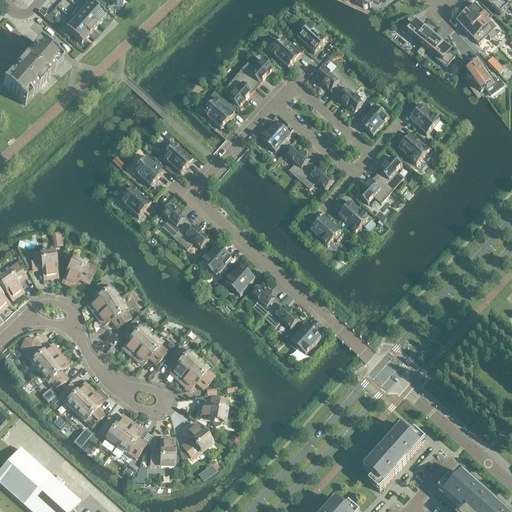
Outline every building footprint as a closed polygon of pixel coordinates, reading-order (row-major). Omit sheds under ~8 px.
[(106,17),(96,9),(100,5),(94,0),(84,0),(77,9),(97,27),(106,17)] [(380,0),(351,0),(370,9),(373,2),(378,5),(380,0)] [(509,8),(501,0),(486,0),(485,1),(500,16),(509,8)] [(511,0),(501,0),(509,8),(511,11),(511,0)] [(484,20),(486,18),(475,6),(466,14),(488,37),(494,31),(484,20)] [(97,27),(77,9),(69,17),(89,36),(97,27)] [(488,37),(466,14),(461,19),(463,22),(459,26),(478,46),(488,37)] [(89,36),(69,17),(57,31),(68,40),(72,36),(81,45),(89,36)] [(434,38),(417,25),(414,28),(409,24),(400,31),(412,41),(414,38),(423,47),(417,55),(419,56),(434,38)] [(328,41),(311,26),(304,33),(302,31),(295,38),(315,56),(328,41)] [(455,58),(446,51),(447,49),(434,38),(419,56),(421,58),(428,50),(437,58),(435,60),(446,69),(455,58)] [(301,56),(284,40),(270,54),(288,70),(301,56)] [(31,99),(56,72),(53,69),(59,62),(40,45),(2,87),(22,104),(28,96),(31,99)] [(495,82),(486,69),(478,57),(472,62),(476,67),(467,73),(481,92),(485,89),(491,97),(504,88),(504,89),(505,88),(499,79),(495,82)] [(256,91),(274,71),(264,62),(256,71),(249,64),(238,76),(256,91)] [(334,97),(349,80),(338,69),(331,77),(324,71),(316,80),(334,97)] [(239,109),(256,91),(238,76),(228,87),(236,94),(230,101),(239,109)] [(363,105),(354,97),(361,90),(349,80),(334,97),(354,115),(363,105)] [(234,117),(233,115),(236,112),(223,100),(219,103),(216,101),(203,115),(221,131),(234,117)] [(389,121),(374,107),(358,125),(373,139),(389,121)] [(440,123),(423,107),(409,122),(427,138),(440,123)] [(276,155),(291,138),(276,124),(261,142),(276,155)] [(399,151),(416,167),(430,152),(412,136),(399,151)] [(194,161),(180,148),(176,146),(170,153),(167,151),(160,158),(181,176),(194,161)] [(315,165),(295,148),(287,158),(296,166),(289,173),(299,183),(315,165)] [(248,150),(243,156),(247,160),(252,154),(248,150)] [(163,174),(147,159),(134,174),(151,189),(158,181),(157,181),(163,174)] [(404,181),(397,174),(402,167),(393,159),(375,178),(393,193),(404,181)] [(334,183),(315,165),(299,183),(310,192),(316,184),(325,192),(334,183)] [(413,188),(420,179),(415,176),(408,185),(413,188)] [(393,193),(375,178),(358,198),(368,206),(374,199),(381,206),(393,193)] [(152,205),(134,189),(127,196),(125,194),(118,201),(139,220),(152,205)] [(363,227),(365,229),(369,233),(376,226),(351,204),(338,219),(356,235),(363,227)] [(175,241),(190,224),(171,207),(162,216),(169,223),(162,230),(175,241)] [(344,236),(324,218),(310,233),(328,248),(334,241),(337,243),(344,236)] [(210,241),(190,224),(175,241),(188,252),(194,245),(201,251),(210,241)] [(53,247),(62,247),(62,233),(53,233),(53,247)] [(216,278),(232,260),(218,247),(202,265),(216,278)] [(58,262),(59,259),(57,256),(53,254),(30,258),(32,271),(38,270),(39,271),(42,271),(44,279),(57,277),(55,265),(58,262)] [(73,261),(63,282),(75,288),(79,280),(89,285),(90,284),(95,272),(73,261)] [(25,277),(18,267),(0,279),(0,285),(11,300),(22,292),(17,286),(21,283),(20,281),(25,277)] [(240,298),(255,282),(248,276),(248,275),(241,268),(225,285),(240,298)] [(108,292),(106,290),(108,288),(104,283),(90,293),(96,301),(90,305),(97,316),(118,301),(110,291),(108,292)] [(264,321),(279,303),(261,287),(252,297),(259,303),(252,310),(264,321)] [(131,320),(127,314),(125,316),(123,313),(125,311),(118,301),(97,316),(105,326),(111,322),(117,330),(131,320)] [(299,322),(279,303),(264,321),(275,331),(282,323),(291,331),(299,322)] [(150,338),(141,330),(139,331),(137,329),(138,327),(133,323),(122,336),(129,342),(124,348),(134,357),(150,338)] [(306,357),(321,340),(313,333),(312,334),(305,327),(288,346),(296,353),(298,350),(306,357)] [(168,353),(162,349),(161,351),(149,340),(151,338),(150,338),(134,357),(143,365),(149,359),(151,361),(156,366),(168,353)] [(59,358),(51,348),(44,353),(42,350),(41,351),(33,342),(26,343),(23,350),(41,372),(59,358)] [(196,365),(179,349),(171,359),(170,361),(177,367),(171,373),(181,382),(196,365)] [(56,390),(65,382),(61,377),(63,376),(61,373),(67,368),(59,358),(41,372),(56,390)] [(213,380),(196,365),(181,382),(191,390),(196,384),(204,391),(205,389),(205,390),(213,380)] [(77,412),(93,395),(83,387),(77,393),(70,386),(59,398),(64,403),(65,401),(77,412)] [(48,403),(57,396),(50,389),(42,397),(48,403)] [(92,430),(104,417),(99,412),(96,410),(102,404),(93,395),(77,412),(89,423),(87,425),(92,430)] [(222,425),(224,408),(227,409),(228,402),(211,399),(210,409),(202,407),(199,421),(211,423),(213,426),(216,429),(219,428),(222,425)] [(117,447),(131,427),(121,419),(116,426),(113,424),(112,425),(107,422),(100,432),(108,438),(107,440),(117,447)] [(210,444),(196,426),(186,435),(191,441),(187,444),(188,446),(183,450),(190,460),(210,444)] [(136,460),(146,446),(140,442),(140,443),(137,441),(142,434),(131,427),(117,447),(127,455),(129,452),(132,454),(130,456),(136,460)] [(74,444),(91,456),(98,446),(89,440),(93,433),(86,428),(74,444)] [(396,433),(367,466),(370,468),(366,473),(373,479),(372,481),(369,484),(378,493),(396,472),(398,474),(407,463),(406,462),(424,441),(415,433),(410,438),(403,431),(399,436),(396,433)] [(174,443),(161,443),(160,451),(157,451),(157,453),(150,452),(150,465),(161,465),(160,468),(173,468),(173,466),(174,466),(177,464),(179,461),(177,458),(174,455),(174,443)] [(71,511),(79,503),(20,450),(0,472),(0,486),(29,511),(71,511)] [(212,465),(199,475),(204,482),(217,472),(212,465)] [(503,511),(467,479),(464,482),(460,478),(453,485),(448,481),(440,490),(464,511),(503,511)]
